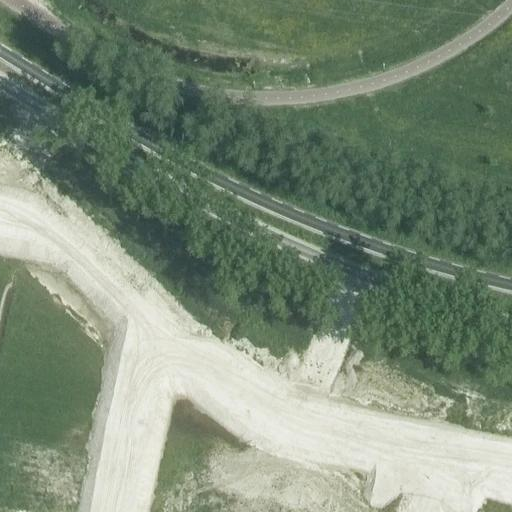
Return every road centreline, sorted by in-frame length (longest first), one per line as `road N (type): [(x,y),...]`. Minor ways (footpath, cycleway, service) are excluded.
road 1 (tertiary): [(0,85),(138,172),(293,245),(511,324)]
road 2 (tertiary): [(511,285),(353,243),(246,195),(121,133),(0,53)]
road 3 (residential): [(435,461),(294,430),(158,342)]
road 4 (residential): [(158,342),(46,239),(0,229)]
road 5 (residential): [(158,342),(121,511)]
